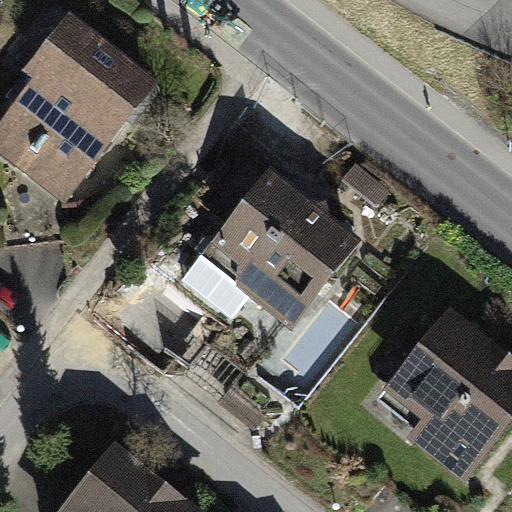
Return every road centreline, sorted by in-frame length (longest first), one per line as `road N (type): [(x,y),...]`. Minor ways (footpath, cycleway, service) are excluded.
road 1 (residential): [(0,433),(32,391),(70,365),(111,370),(293,511)]
road 2 (tertiary): [(511,225),(223,0)]
